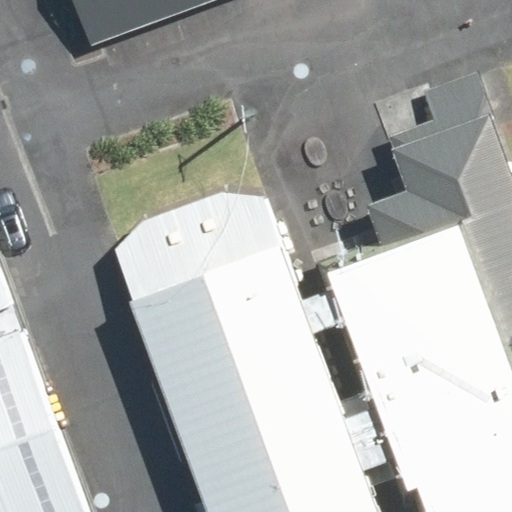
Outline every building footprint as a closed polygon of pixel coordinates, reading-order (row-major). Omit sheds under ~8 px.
[(258,0),(56,0),(81,65),(258,0)] [(446,249),(511,427),(511,199),(473,86),(437,98),(446,123),(399,139),(415,185),(369,201),(393,269),(446,249)] [(362,511),(247,198),(107,249),(203,511),(362,511)] [(393,269),(322,295),(401,511),(511,511),(511,427),(446,249),(393,269)] [(0,511),(73,511),(0,313),(0,511)]
